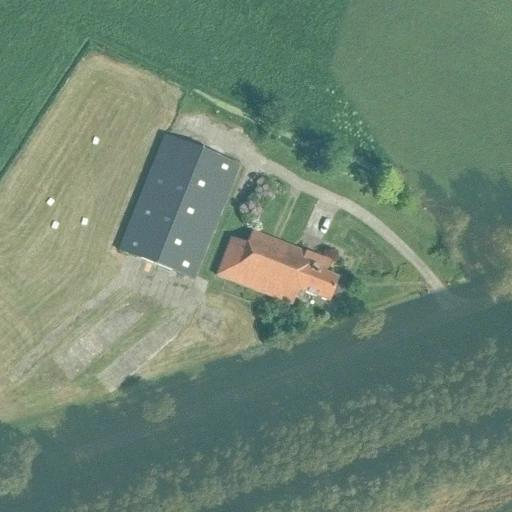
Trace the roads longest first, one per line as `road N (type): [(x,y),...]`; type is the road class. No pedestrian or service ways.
road 1 (residential): [(17,479),(511,293)]
road 2 (tertiary): [(242,511),(511,413)]
